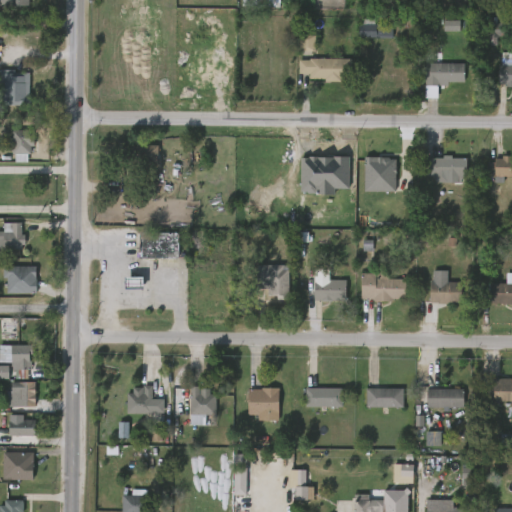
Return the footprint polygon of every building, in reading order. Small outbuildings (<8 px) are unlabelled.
[(0,0),(0,4),(0,13),(19,13),(19,0),(23,0),(0,0)] [(272,0),(272,8),(239,7),(239,3),(241,3),(241,0),(272,0)] [(511,14),(511,35),(490,38),(489,17),(498,16),(499,22),(502,22),(501,15),(511,14)] [(374,18),(374,24),(390,25),(390,38),(358,37),(358,25),(361,25),(361,18),(374,18)] [(365,25),(350,24),(349,43),(382,44),(382,33),(365,33),(365,25)] [(305,41),(290,41),(291,58),(305,58),(305,41)] [(511,52),(511,86),(508,86),(508,84),(501,84),(501,65),(503,65),(503,52),(511,52)] [(354,58),(354,79),(327,81),(327,78),(312,78),(311,73),(301,73),(301,59),(354,58)] [(438,85),(427,85),(427,62),(466,63),(466,81),(450,81),(450,86),(438,85)] [(16,69),(16,72),(30,72),(30,94),(32,94),(32,104),(1,104),(1,69),(16,69)] [(32,130),(32,137),(35,137),(35,146),(32,146),(32,153),(13,153),(13,130),(32,130)] [(23,160),(23,136),(3,136),(2,159),(23,160)] [(130,142),(130,144),(160,145),(159,164),(125,164),(125,154),(122,154),(122,141),(130,142)] [(453,155),(453,158),(469,158),(469,175),(466,175),(466,179),(457,179),(457,175),(442,175),(442,177),(435,177),(435,175),(428,175),(428,158),(445,158),(445,155),(453,155)] [(511,155),(511,175),(490,175),(490,162),(497,162),(497,158),(504,158),(504,155),(511,155)] [(455,163),(419,162),(419,182),(425,182),(425,189),(454,189),(455,163)] [(19,230),(19,235),(23,235),(23,245),(20,245),(20,249),(0,249),(0,231),(1,231),(1,223),(19,223),(19,230)] [(180,232),(180,258),(143,258),(143,257),(141,257),(140,233),(180,232)] [(286,265),(286,269),(291,269),(291,300),(279,300),(279,296),(270,296),(270,265),(286,265)] [(37,266),(38,293),(8,293),(8,278),(5,277),(5,266),(37,266)] [(257,301),(266,302),(265,318),(278,318),(280,271),(259,270),(257,301)] [(387,271),(387,279),(405,279),(405,299),(390,299),(390,301),(372,301),(372,298),(359,298),(360,273),(374,273),(374,271),(387,271)] [(447,271),(447,282),(462,283),(462,304),(429,303),(429,282),(432,282),(433,271),(447,271)] [(511,304),(489,304),(489,284),(505,284),(505,274),(511,274),(511,304)] [(345,280),(344,301),(312,300),(313,279),(345,280)] [(115,283),(115,294),(133,294),(133,283),(115,283)] [(30,370),(13,370),(13,346),(33,346),(33,353),(30,353),(30,370)] [(21,351),(2,351),(2,375),(22,374),(21,351)] [(18,384),(17,376),(6,376),(6,384),(18,384)] [(511,377),(511,381),(511,400),(486,401),(486,378),(511,377)] [(33,381),(35,406),(16,406),(17,392),(10,392),(10,382),(33,381)] [(198,393),(199,393),(199,388),(209,388),(209,393),(215,394),(214,414),(205,414),(204,425),(189,425),(189,413),(188,413),(189,385),(198,386),(198,393)] [(153,386),(153,413),(128,413),(128,393),(134,393),(134,387),(144,388),(144,393),(145,393),(145,386),(153,386)] [(0,412),(25,412),(25,387),(1,388),(1,396),(0,396),(0,412)] [(278,414),(271,414),(271,420),(257,420),(257,414),(247,414),(247,388),(278,387),(278,414)] [(341,406),(333,406),(333,408),(329,408),(329,406),(304,406),(304,387),(341,387),(341,406)] [(402,407),(365,406),(365,387),(403,387),(402,407)] [(463,407),(426,407),(426,388),(462,388),(463,407)] [(393,394),(356,393),(356,413),(393,413),(393,394)] [(453,395),(417,395),(417,414),(439,414),(439,413),(453,413),(453,395)] [(0,441),(26,442),(26,426),(13,426),(13,420),(0,420),(0,441)] [(36,437),(10,436),(11,420),(36,420),(36,437)] [(430,437),(415,437),(416,451),(430,451),(430,437)] [(285,505),(303,506),(303,492),(295,492),(296,475),(285,475),(285,505)] [(387,500),(387,509),(397,509),(398,507),(405,509),(405,511),(370,511),(370,508),(373,508),(373,483),(388,483),(388,500),(387,500)] [(148,490),(148,511),(123,511),(123,495),(133,495),(133,489),(148,490)] [(490,511),(473,511),(473,503),(480,503),(480,498),(487,499),(487,494),(491,494),(490,511)] [(0,511),(0,505),(3,505),(3,499),(21,499),(21,511),(0,511)] [(511,511),(496,511),(496,508),(511,508),(511,502),(511,511)] [(445,503),(445,509),(458,507),(458,509),(465,509),(464,511),(428,511),(428,509),(442,509),(442,505),(440,505),(440,503),(445,503)]
